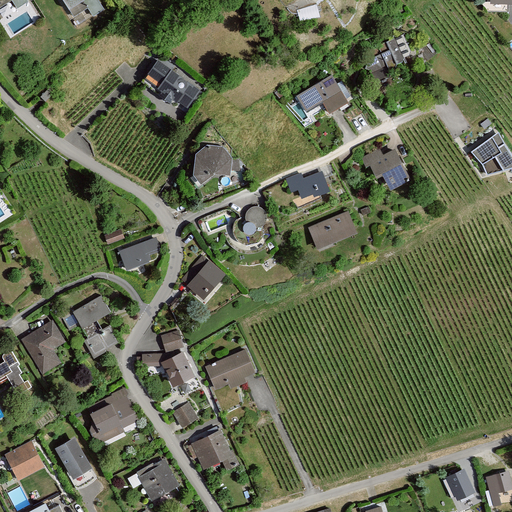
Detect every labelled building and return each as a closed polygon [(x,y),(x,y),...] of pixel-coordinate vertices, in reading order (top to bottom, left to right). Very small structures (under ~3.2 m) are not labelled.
[(0,0),(0,7),(12,0),(18,8),(29,1),(28,0),(0,0)] [(63,0),(74,16),(88,8),(93,16),(105,8),(99,0),(63,0)] [(303,0),(312,12),(327,0),(303,0)] [(394,37),(362,54),(378,82),(409,65),(394,37)] [(159,60),(145,82),(186,115),(200,91),(159,60)] [(332,75),(296,96),(306,113),(323,103),(329,114),(349,103),(332,75)] [(511,153),(498,132),(471,152),(482,165),(487,175),(511,169),(511,153)] [(207,146),(196,154),(195,176),(201,188),(215,177),(232,177),(234,157),(226,146),(207,146)] [(381,149),(367,157),(377,180),(386,176),(393,194),(412,183),(396,147),(383,154),(381,149)] [(301,172),(285,178),(291,193),(298,190),(302,199),(313,194),(314,198),(330,191),(322,171),(303,178),(301,172)] [(255,206),(251,207),(247,209),(246,213),(246,218),(243,218),(237,215),(230,220),(229,229),(230,236),(233,244),(239,250),(250,254),(261,250),(264,243),(264,236),(263,230),(266,227),(266,221),(264,212),(261,206),(255,206)] [(348,209),(310,226),(320,250),(359,233),(348,209)] [(125,249),(132,268),(156,260),(163,251),(163,243),(161,237),(125,249)] [(205,255),(182,281),(205,302),(228,276),(205,255)] [(107,292),(76,311),(92,337),(88,339),(98,355),(123,339),(114,324),(107,328),(102,321),(118,311),(107,292)] [(24,338),(46,374),(67,361),(58,347),(70,340),(57,318),(24,338)] [(180,332),(162,337),(166,352),(184,347),(180,332)] [(0,365),(0,378),(2,382),(13,375),(20,387),(31,380),(22,366),(26,363),(17,349),(7,355),(10,360),(0,365)] [(205,370),(216,395),(256,377),(244,352),(205,370)] [(185,354),(163,363),(174,390),(197,381),(185,354)] [(92,405),(107,432),(125,422),(128,427),(143,419),(126,387),(92,405)] [(191,405),(173,414),(181,430),(199,420),(191,405)] [(222,429),(188,447),(201,472),(221,462),(226,473),(238,466),(222,429)] [(9,454),(23,479),(50,465),(36,439),(9,454)] [(73,439),(56,449),(75,479),(92,469),(73,439)] [(169,458),(140,474),(153,498),(182,483),(169,458)] [(466,470),(444,481),(451,502),(459,498),(461,503),(476,495),(466,470)] [(511,474),(511,471),(485,478),(494,508),(511,503),(511,474)] [(21,485),(8,492),(17,510),(30,503),(21,485)] [(29,511),(67,511),(63,504),(55,508),(51,501),(29,511)]
